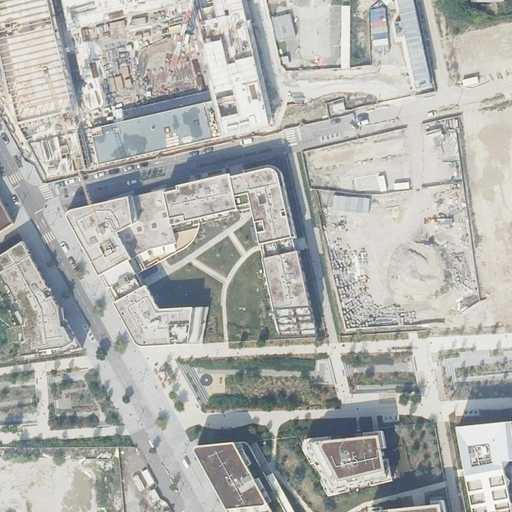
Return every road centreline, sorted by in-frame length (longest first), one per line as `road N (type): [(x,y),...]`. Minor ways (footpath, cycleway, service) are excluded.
road 1 (residential): [(511,84),(25,196)]
road 2 (residential): [(25,196),(199,511)]
road 3 (unknown): [(497,337),(426,0)]
